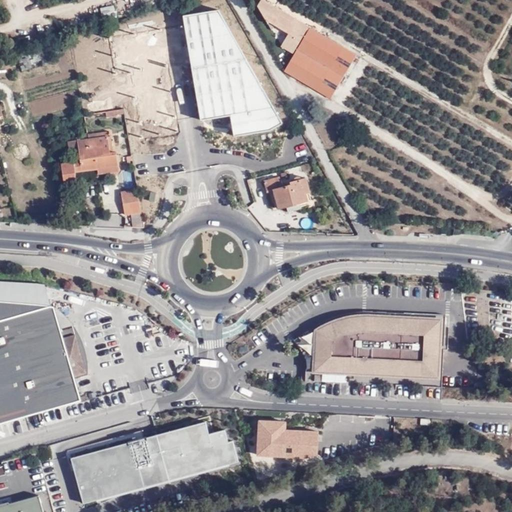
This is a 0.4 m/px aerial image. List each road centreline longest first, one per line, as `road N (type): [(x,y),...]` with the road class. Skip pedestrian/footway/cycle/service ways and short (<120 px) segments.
road 1 (track): [(269,0),(511,142)]
road 2 (unclassified): [(511,413),(259,402)]
road 3 (track): [(511,212),(335,107)]
road 4 (unclassified): [(172,401),(0,451)]
road 5 (primary): [(336,248),(511,261)]
